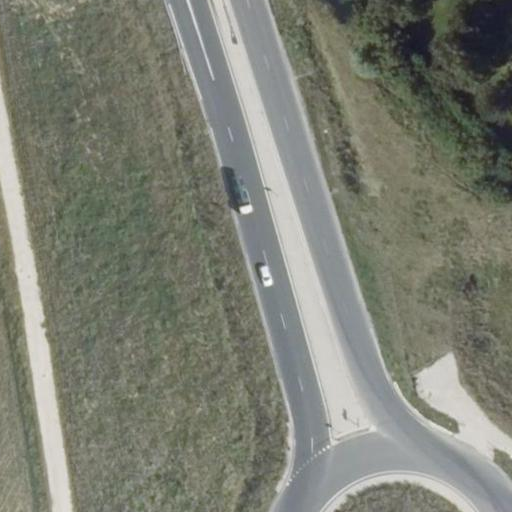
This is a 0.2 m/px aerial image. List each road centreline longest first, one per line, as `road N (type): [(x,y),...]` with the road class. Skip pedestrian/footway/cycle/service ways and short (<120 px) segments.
road 1 (primary): [(416,451),(388,416),(356,341),(248,0)]
road 2 (primary): [(228,135),(301,385),(310,454),(301,496)]
road 3 (primary): [(174,0),(228,135)]
road 4 (primary): [(195,0),(228,135)]
road 5 (primary): [(416,451),(353,458),(301,496)]
